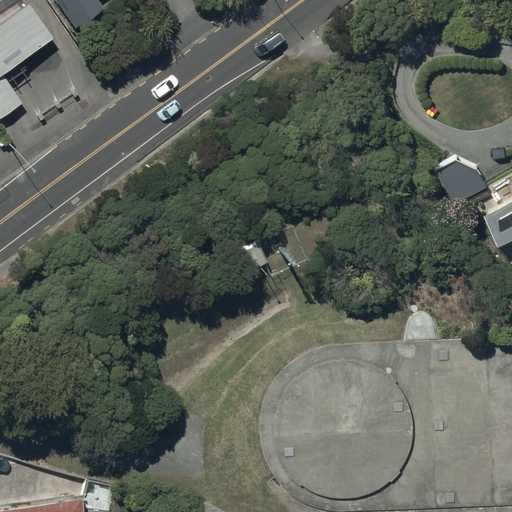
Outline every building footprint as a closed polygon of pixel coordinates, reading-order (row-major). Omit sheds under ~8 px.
[(0,108),(20,96),(0,65),(0,64),(53,30),(32,0),(4,0),(0,3),(0,108)] [(60,0),(74,20),(102,1),(101,0),(60,0)] [(456,149),(432,163),(453,199),(487,180),(475,160),(456,149)] [(480,200),(511,256),(511,255),(511,166),(487,180),(492,188),(488,190),(491,194),(480,200)] [(0,511),(81,511),(79,485),(0,491),(0,511)]
